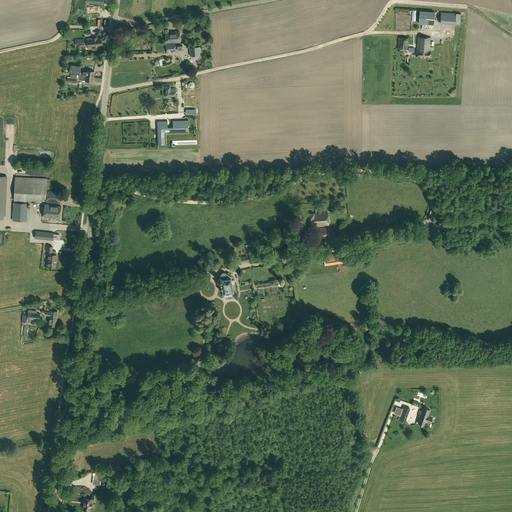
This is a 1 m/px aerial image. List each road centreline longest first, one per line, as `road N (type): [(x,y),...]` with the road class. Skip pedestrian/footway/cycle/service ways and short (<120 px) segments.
road 1 (unclassified): [(82,298),(434,218)]
road 2 (tertiary): [(82,298),(118,0)]
road 3 (unknown): [(107,88),(394,28)]
road 4 (tertiary): [(56,511),(82,298)]
road 5 (unknown): [(114,29),(269,0)]
